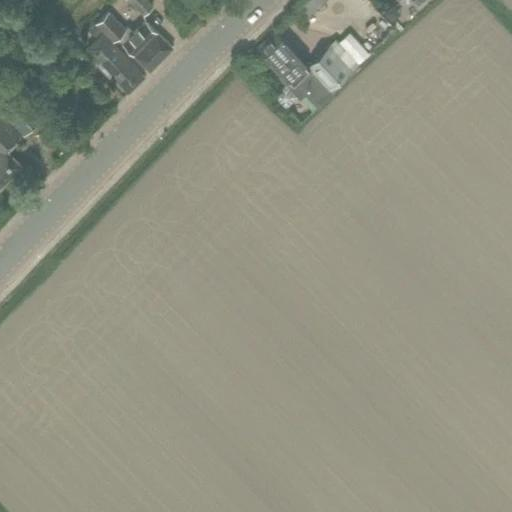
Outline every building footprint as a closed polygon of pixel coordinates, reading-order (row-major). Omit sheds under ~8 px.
[(147,0),(126,0),(142,16),(153,5),(147,0)] [(108,12),(97,23),(104,30),(113,39),(116,36),(125,28),(109,11),(108,12)] [(125,28),(116,36),(123,42),(149,70),(172,47),(145,20),(133,32),(128,26),(126,29),(125,28)] [(98,25),(91,31),(97,37),(104,30),(97,23),(97,24),(98,25)] [(113,39),(104,30),(97,37),(87,47),(100,61),(97,64),(109,76),(112,74),(128,90),(144,75),(111,41),(113,39)] [(275,30),(255,49),(287,84),(291,80),(316,107),(334,91),(354,73),(351,70),(358,63),(338,42),(335,38),(327,45),(307,65),(275,30)] [(350,31),(338,42),(358,63),(369,52),(350,31)] [(6,77),(0,83),(0,109),(23,133),(43,114),(6,77)] [(0,116),(0,185),(22,164),(7,149),(19,136),(0,116)]
